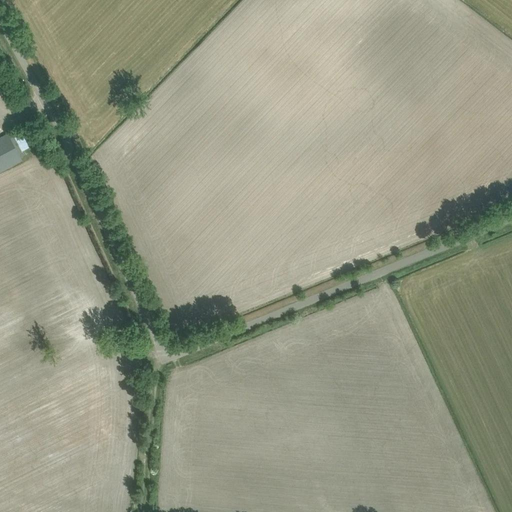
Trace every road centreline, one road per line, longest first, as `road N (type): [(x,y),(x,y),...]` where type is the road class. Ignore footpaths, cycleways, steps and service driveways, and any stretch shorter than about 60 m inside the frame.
road 1 (unclassified): [(0,19),(152,332),(171,351),(511,216)]
road 2 (track): [(143,511),(161,345)]
